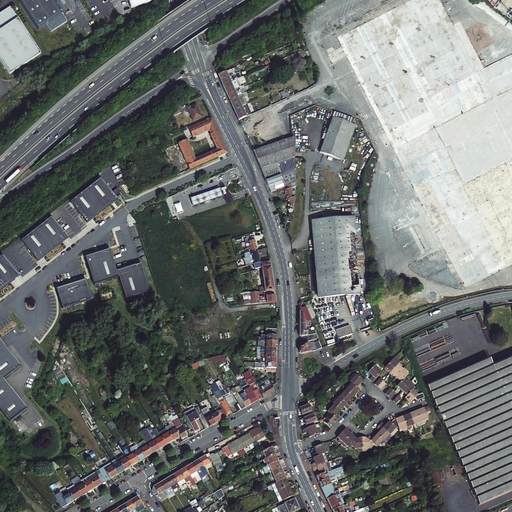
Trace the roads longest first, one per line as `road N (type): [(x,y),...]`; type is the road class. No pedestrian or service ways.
road 1 (trunk): [(0,184),(114,85),(235,0)]
road 2 (trunk): [(215,0),(100,81),(0,169)]
road 3 (primary): [(240,155),(282,260),(287,395)]
road 4 (unclassified): [(511,296),(411,324),(287,395)]
road 5 (trunk): [(0,202),(162,89)]
road 6 (residential): [(136,480),(287,395)]
road 7 (residential): [(240,155),(120,215)]
